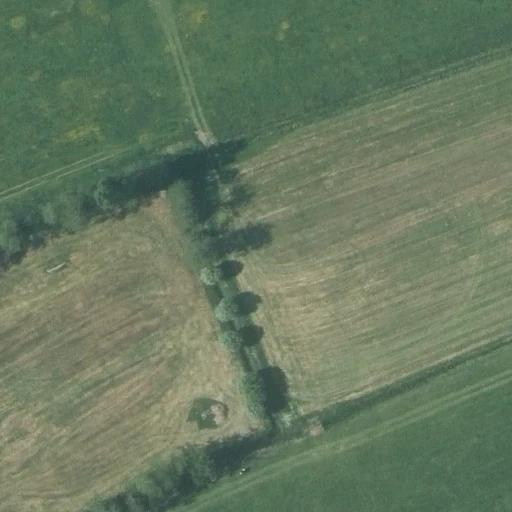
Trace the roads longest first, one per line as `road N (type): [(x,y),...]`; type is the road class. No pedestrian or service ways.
road 1 (track): [(320,446),(206,137),(0,92)]
road 2 (track): [(511,368),(181,511)]
